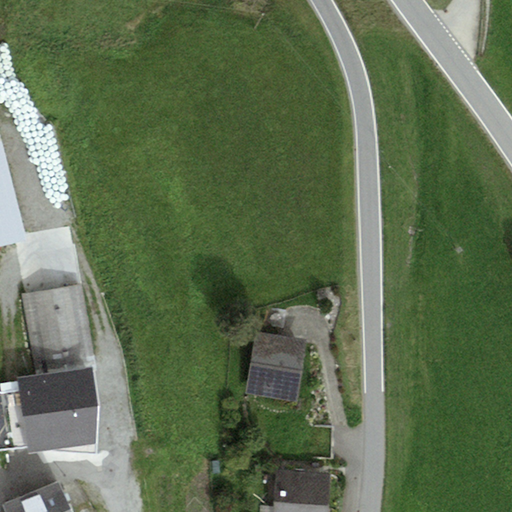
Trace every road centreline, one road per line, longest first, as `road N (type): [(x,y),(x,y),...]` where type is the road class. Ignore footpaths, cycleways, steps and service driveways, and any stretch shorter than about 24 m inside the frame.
road 1 (unclassified): [(319,0),(360,87),(374,375),(367,511)]
road 2 (tertiary): [(511,146),(409,0)]
